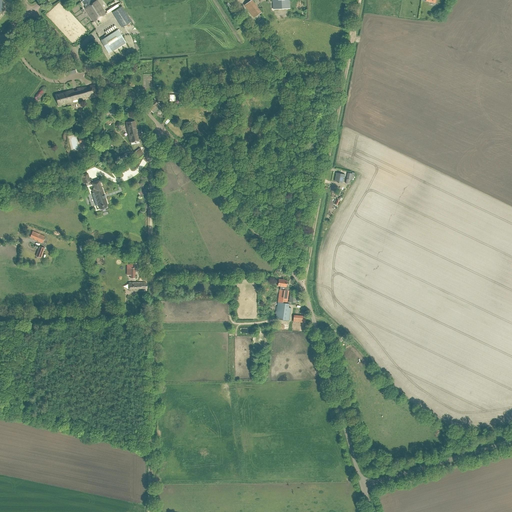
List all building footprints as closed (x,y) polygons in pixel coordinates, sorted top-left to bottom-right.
[(92,3),(90,0),(84,0),(82,2),(86,7),(85,8),(94,22),(105,14),(97,1),(92,3)] [(251,0),(250,0),(244,5),(253,18),(261,13),(251,0)] [(272,0),(277,0),(277,2),(281,2),(281,3),(280,3),(281,9),(287,9),(287,4),(290,4),(289,0),(272,0)] [(106,11),(108,13),(118,7),(116,5),(106,11)] [(114,11),(124,26),(130,22),(131,21),(122,7),(114,11)] [(108,53),(126,43),(118,30),(100,40),(108,53)] [(113,62),(111,56),(103,59),(105,65),(113,62)] [(58,105),(64,104),(64,103),(67,102),(67,103),(73,102),(73,100),(77,99),(77,101),(97,96),(94,84),(89,85),(90,87),(86,88),(86,86),(77,88),(78,90),(74,91),(73,89),(66,91),(66,92),(56,95),(58,105)] [(153,113),(160,106),(154,99),(147,106),(153,113)] [(136,129),(135,125),(136,125),(135,120),(126,122),(127,128),(130,142),(140,140),(138,129),(136,129)] [(138,158),(144,153),(140,148),(134,153),(134,152),(130,155),(134,160),(137,157),(138,158)] [(87,173),(82,175),(84,183),(90,181),(87,173)] [(344,178),(345,174),(336,173),(334,181),(342,182),(343,177),(344,178)] [(93,193),(92,193),(96,205),(98,205),(98,207),(101,206),(101,207),(104,206),(104,205),(107,204),(99,181),(92,183),(95,190),(92,190),(93,193)] [(43,243),(45,236),(33,231),(30,237),(35,238),(34,239),(43,243)] [(30,257),(34,245),(29,244),(25,255),(30,257)] [(41,258),(45,248),(40,246),(36,256),(41,258)] [(123,264),(117,264),(117,276),(121,276),(120,278),(126,279),(126,269),(123,269),(123,264)] [(275,318),(276,318),(289,320),(291,308),(289,308),(288,308),(289,304),(287,303),(287,301),(288,294),(289,291),(285,290),(286,287),(287,281),(279,279),(278,286),(280,286),(280,290),(275,318)] [(148,288),(148,283),(146,283),(146,282),(130,282),(129,291),(146,291),(146,288),(148,288)] [(296,302),(297,292),(290,291),(289,301),(291,302),(296,302)]
